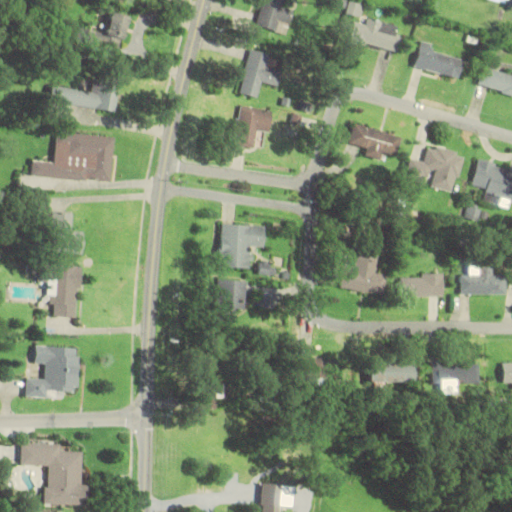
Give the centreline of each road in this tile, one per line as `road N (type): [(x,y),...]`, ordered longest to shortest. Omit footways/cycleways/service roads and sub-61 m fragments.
road 1 (residential): [(309,262),(321,163),(342,99),(369,97),(511,137),(470,330),(329,324),(311,307),(309,262)]
road 2 (tertiary): [(144,511),(159,223),(207,0)]
road 3 (residential): [(164,189),(313,211)]
road 4 (residential): [(316,188),(168,167)]
road 5 (tertiary): [(147,420),(0,422)]
